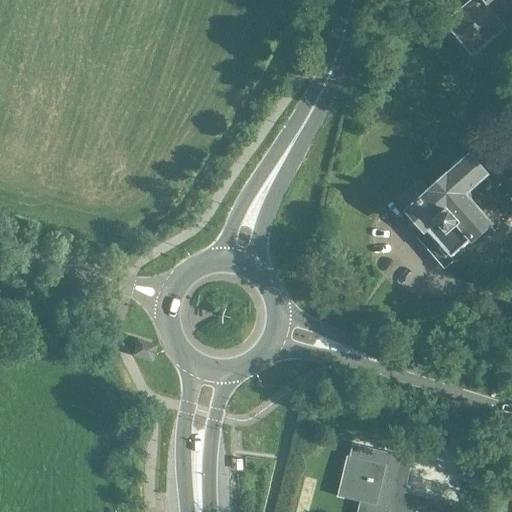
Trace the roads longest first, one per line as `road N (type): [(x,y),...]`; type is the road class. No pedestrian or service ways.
road 1 (secondary): [(270,181),(340,48),(353,0)]
road 2 (unclassified): [(171,294),(0,244)]
road 3 (secondary): [(511,403),(365,354)]
